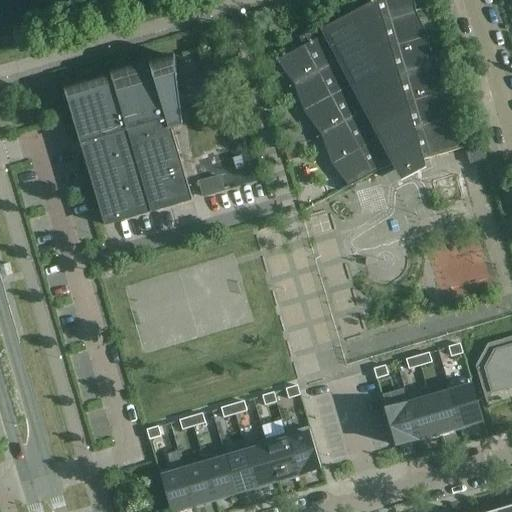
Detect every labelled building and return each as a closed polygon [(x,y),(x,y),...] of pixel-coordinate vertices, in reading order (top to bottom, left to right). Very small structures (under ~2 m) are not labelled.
[(330,25),(322,30),(325,36),(316,40),(311,32),(299,38),(303,47),(276,61),(277,63),(293,85),(294,86),(303,112),(304,113),(321,135),(321,137),(331,163),(331,164),(347,186),(348,188),(391,165),(401,183),(426,169),(422,161),(460,150),(459,148),(448,123),(447,122),(444,94),(443,93),(432,68),(431,67),(427,39),(427,38),(415,13),(415,11),(413,0),(374,0),(375,2),(342,19),(340,14),(328,17),(330,25)] [(151,212),(192,200),(170,128),(182,125),(178,93),(186,91),(182,75),(176,77),(175,59),(152,66),(151,63),(111,75),(112,78),(65,92),(104,226),(151,212)] [(481,149),(466,153),(469,165),(485,160),(481,149)] [(442,199),(460,193),(455,175),(436,181),(442,199)] [(219,178),(199,184),(203,197),(223,191),(219,178)] [(492,393),(511,387),(511,337),(488,345),(475,367),(483,392),(491,390),(492,393)] [(463,352),(460,344),(449,348),(451,355),(463,352)] [(418,357),(420,365),(432,361),(429,354),(418,357)] [(420,365),(418,357),(406,360),(409,368),(420,365)] [(386,366),(374,370),(376,377),(388,374),(386,366)] [(450,389),(461,428),(483,421),(472,383),(450,389)] [(288,397),(300,394),(298,386),(286,390),(288,397)] [(461,428),(450,389),(429,396),(441,434),(461,428)] [(265,404),(276,401),(274,393),(263,397),(265,404)] [(441,434),(429,396),(409,402),(420,440),(441,434)] [(244,402),(233,405),(235,413),(246,410),(244,402)] [(420,440),(409,402),(387,408),(398,446),(420,440)] [(223,416),(235,413),(233,405),(221,409),(223,416)] [(191,418),(194,425),(205,422),(203,414),(191,418)] [(182,429),(194,425),(191,418),(180,421),(182,429)] [(147,431),(149,438),(161,435),(158,427),(147,431)] [(287,437),(298,476),(320,469),(309,431),(287,437)] [(298,476),(287,437),(266,443),(278,482),(298,476)] [(266,443),(246,450),(257,488),(278,482),(266,443)] [(246,450),(225,456),(236,494),(257,488),(246,450)] [(216,500),(236,494),(225,456),(204,462),(216,500)] [(184,468),(195,506),(216,500),(204,462),(184,468)] [(172,511),(175,511),(195,506),(184,468),(162,474),(172,511)]
